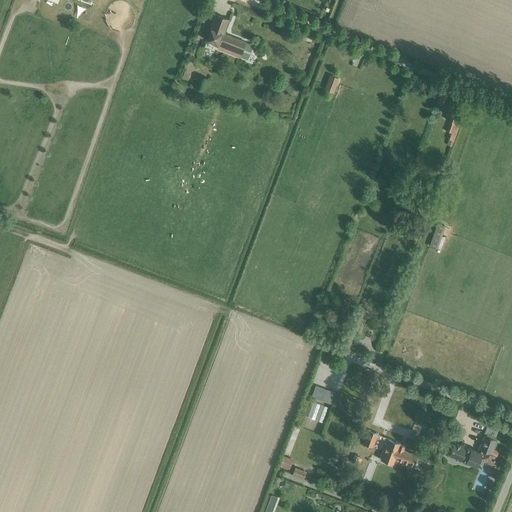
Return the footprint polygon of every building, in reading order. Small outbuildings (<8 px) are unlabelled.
[(216,14),(207,40),(218,44),(217,48),(248,59),(253,45),(223,33),(229,18),(216,14)] [(330,74),(325,88),(333,91),(338,77),(330,74)] [(199,76),(196,85),(205,88),(208,80),(199,76)] [(441,90),(437,101),(443,104),(447,93),(441,90)] [(450,101),(446,114),(449,115),(448,120),(450,121),(447,130),(451,132),(448,139),(449,139),(447,144),(452,145),(461,121),(456,118),(461,105),(450,101)] [(304,427),(297,425),(282,465),(293,469),(296,459),(293,458),(304,427)] [(383,454),(379,464),(413,475),(418,461),(392,452),(394,445),(369,436),(365,448),(383,454)] [(487,438),(480,454),(491,459),(498,444),(487,438)] [(315,442),(311,465),(322,467),(326,444),(315,442)] [(458,448),(453,461),(475,469),(480,456),(458,448)] [(294,478),(296,472),(284,469),(282,475),(294,478)]
